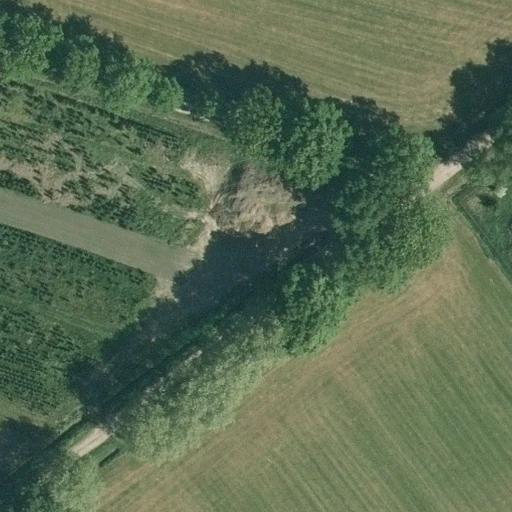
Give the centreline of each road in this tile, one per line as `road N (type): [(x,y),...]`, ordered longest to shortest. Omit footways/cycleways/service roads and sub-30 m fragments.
road 1 (track): [(1,511),(511,123)]
road 2 (track): [(424,189),(0,46)]
